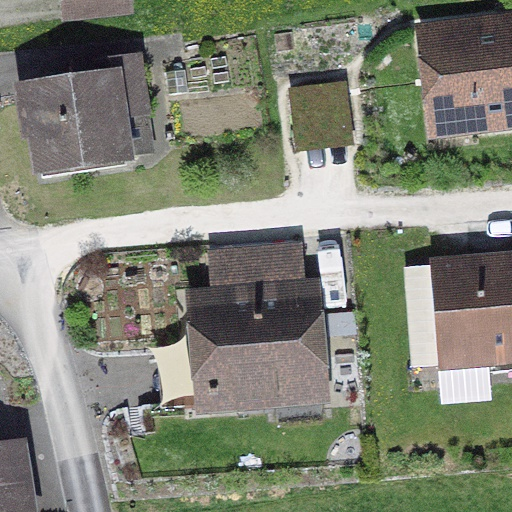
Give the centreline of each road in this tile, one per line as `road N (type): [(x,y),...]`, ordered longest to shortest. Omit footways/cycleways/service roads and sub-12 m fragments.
road 1 (residential): [(0,258),(58,241),(511,203)]
road 2 (residential): [(89,511),(70,403),(0,262)]
